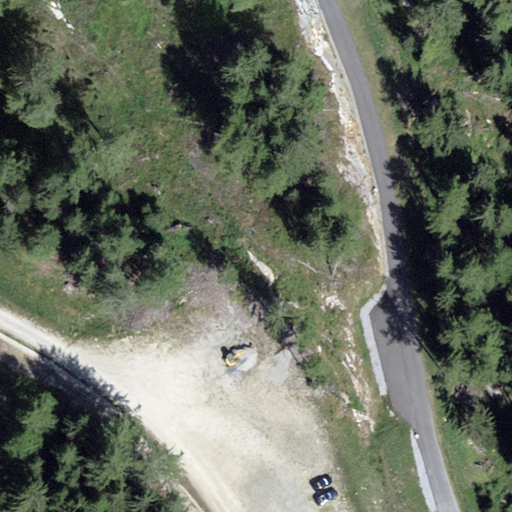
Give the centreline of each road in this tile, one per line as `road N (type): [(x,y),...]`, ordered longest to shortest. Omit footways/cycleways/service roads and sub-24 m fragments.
road 1 (track): [(325,0),(381,170),(448,511)]
road 2 (track): [(212,511),(136,414),(0,317)]
